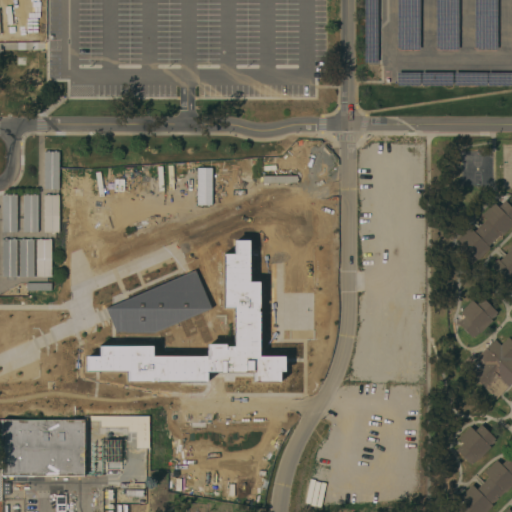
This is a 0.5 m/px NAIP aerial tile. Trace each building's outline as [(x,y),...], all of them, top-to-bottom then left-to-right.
[(0,0),(0,24),(37,24),(36,4),(0,4),(0,0)] [(364,0),(377,0),(377,62),(364,62),(364,0)] [(396,0),(419,0),(419,49),(400,49),(400,48),(397,48),(396,0)] [(434,0),(458,0),(458,50),(438,50),(438,48),(435,48),(434,0)] [(473,0),(496,0),(497,50),(477,50),(477,48),(474,48),(473,0)] [(419,73),(419,86),(397,86),(396,73),(419,73)] [(452,73),(452,86),(421,86),(421,73),(452,73)] [(486,73),(486,86),(453,86),(453,73),(486,73)] [(511,73),(511,86),(487,86),(487,73),(511,73)] [(58,189),(44,189),(44,152),(47,152),(47,151),(49,151),(49,152),(54,152),(54,151),(56,151),(56,152),(58,152),(58,189)] [(479,157),(462,154),(459,175),(469,176),(469,174),(477,176),(477,180),(489,182),(492,164),(478,162),(479,157)] [(210,168),(195,168),(196,205),(211,205),(210,168)] [(262,202),(298,201),(297,176),(261,176),(262,202)] [(16,232),(1,232),(1,195),(16,195),(16,232)] [(37,232),(22,232),(22,195),(37,195),(37,232)] [(58,232),(44,232),(43,195),(58,195),(58,232)] [(454,251),(461,244),(456,240),(468,228),(473,232),(485,220),(481,215),(493,203),(498,208),(504,201),(511,209),(511,225),(501,236),(500,235),(487,247),(489,248),(477,260),(475,258),(469,265),(454,251)] [(16,277),(1,277),(1,239),(16,239),(16,277)] [(33,277),(19,277),(18,239),(33,239),(33,277)] [(50,277),(36,277),(36,239),(50,239),(50,277)] [(511,244),(511,276),(510,274),(504,281),(490,266),(497,259),(499,261),(509,250),(508,249),(511,244)] [(224,259),(235,259),(235,245),(252,245),(251,287),(262,287),(262,361),(287,361),(287,375),(282,376),(282,387),(256,387),(256,378),(209,376),(208,385),(128,385),(126,375),(85,375),(84,359),(99,359),(99,349),(154,349),(154,360),(207,360),(206,348),(228,348),(227,351),(235,351),(235,312),(225,312),(224,259)] [(104,305),(195,269),(210,307),(151,332),(142,318),(108,316),(104,305)] [(51,283),(51,291),(26,291),(26,283),(51,283)] [(495,314),(496,315),(491,320),(492,321),(480,332),(479,332),(474,337),(472,336),(471,337),(457,323),(464,317),(459,312),(471,300),(476,304),(482,298),(496,312),(495,314)] [(460,364),(470,353),(475,358),(494,339),(500,346),(508,337),(511,341),(511,382),(495,399),(460,364)] [(148,416),(99,416),(99,427),(127,427),(127,432),(135,432),(135,448),(148,448),(148,416)] [(1,476),(1,420),(83,420),(83,476),(1,476)] [(494,439),(493,441),(494,442),(489,446),(490,447),(478,460),(476,458),(469,464),(455,450),(462,443),(457,439),(469,427),(474,431),(480,425),(494,439)] [(511,485),(505,492),(504,491),(491,505),(492,506),(486,511),(461,511),(457,508),(464,502),(459,497),(471,485),(476,490),(489,477),(484,472),(496,460),(500,465),(507,458),(511,463),(511,485)] [(65,511),(55,511),(55,496),(65,496),(65,511)]
